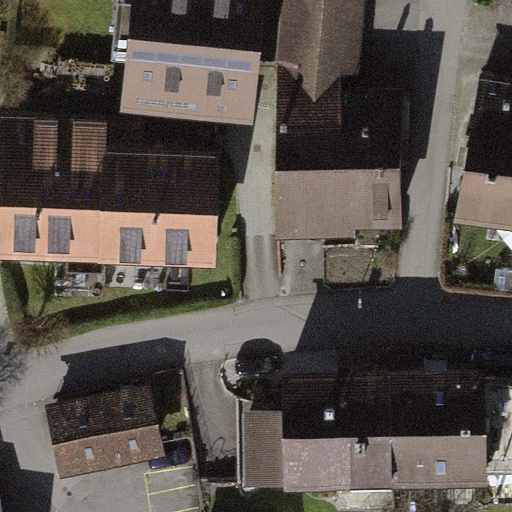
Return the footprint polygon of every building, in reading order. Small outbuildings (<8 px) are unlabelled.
[(259,0),(130,0),(124,90),(252,100),(259,0)] [(365,0),(282,0),(277,106),(360,106),(365,0)] [(511,73),(468,68),(450,207),(511,215),(511,73)] [(104,106),(1,104),(0,153),(0,248),(102,250),(104,106)] [(104,106),(102,250),(212,252),(214,133),(145,132),(145,106),(104,106)] [(360,106),(277,106),(278,223),(401,223),(401,106),(360,106)] [(381,476),(511,474),(511,367),(480,368),(480,354),(379,356),(381,476)] [(245,479),(381,476),(379,356),(278,357),(279,398),(244,399),(245,479)] [(63,474),(159,457),(146,380),(49,396),(63,474)]
